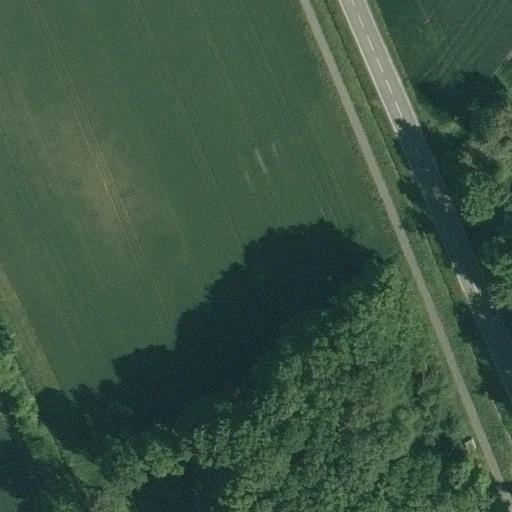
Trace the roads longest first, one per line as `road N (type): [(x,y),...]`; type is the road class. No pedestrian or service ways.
road 1 (tertiary): [(352,0),(511,370)]
road 2 (track): [(0,388),(58,511)]
